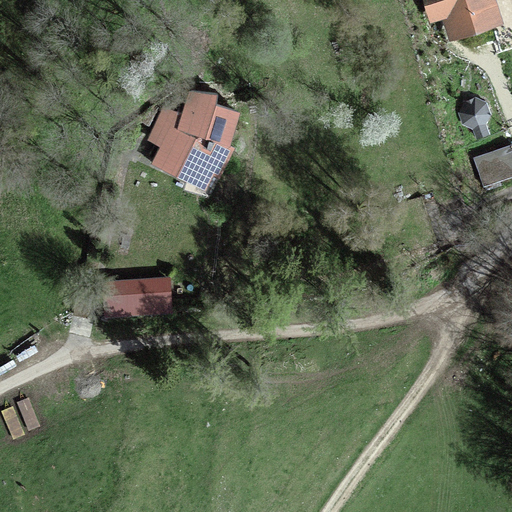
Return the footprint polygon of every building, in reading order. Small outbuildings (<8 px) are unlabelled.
[(493,23),(485,0),(426,0),(433,22),(443,19),(449,37),(493,23)] [(183,120),(164,114),(155,136),(163,151),(156,164),(206,185),(211,172),(216,175),(228,150),(236,119),(216,112),(218,101),(189,96),(183,120)] [(511,173),(511,146),(475,157),(483,182),(511,173)] [(396,210),(409,252),(439,242),(425,200),(396,210)] [(175,306),(173,280),(104,285),(106,311),(175,306)] [(80,282),(72,311),(86,315),(95,286),(80,282)]
